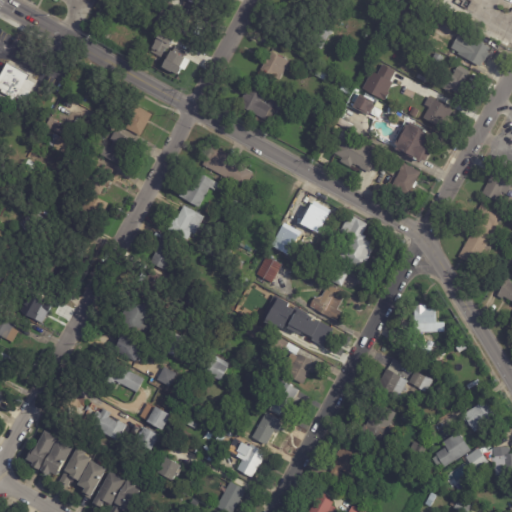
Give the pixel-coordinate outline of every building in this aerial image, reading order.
[(190,11),(184,22),(188,25),(182,36),(154,20),(165,0),(178,0),(192,8),(190,11)] [(181,0),(201,9),(205,0),(181,0)] [(340,12),(330,31),(332,32),(331,35),(329,34),(321,49),(307,42),(326,5),(340,12)] [(189,52),(187,55),(185,54),(177,67),(159,57),(163,50),(160,48),(153,60),(147,57),(155,43),(159,45),(165,34),(188,47),(187,49),(189,51),(189,52)] [(470,35),(481,41),(480,43),(489,47),(487,52),(488,53),(484,61),(482,60),(479,66),(449,51),(457,35),(467,40),(470,35)] [(179,76),(187,58),(171,51),(162,68),(179,76)] [(263,60),(265,56),(267,57),(270,52),(289,62),(288,64),(291,65),(289,69),(286,68),(280,80),(261,70),(264,64),(261,63),(263,60)] [(436,54),(444,58),(439,67),(432,63),(436,54)] [(22,87),(15,100),(0,91),(0,74),(6,63),(29,75),(22,87)] [(378,73),(370,71),(363,91),(385,99),(396,70),(381,65),(378,73)] [(467,86),(462,94),(460,92),(458,95),(450,90),(449,93),(435,84),(444,70),(456,78),(458,75),(454,73),(459,66),(470,72),(463,84),(467,86)] [(348,95),(340,90),(345,80),(354,85),(348,95)] [(270,123),(240,106),(243,99),(241,98),(244,92),(246,93),(253,82),(262,87),(259,93),(263,95),(260,101),(267,104),(273,92),(285,99),(279,110),(278,109),(270,123)] [(396,86),(406,91),(399,103),(388,97),(394,85),(396,86)] [(372,100),(370,103),(373,105),(369,113),(366,111),(365,114),(362,112),(361,114),(355,111),(356,109),(351,106),(358,93),(372,100)] [(435,100),(453,110),(442,129),(423,118),(429,107),(425,105),(429,96),(435,100)] [(334,98),(345,104),(341,112),(330,107),(334,98)] [(313,101),(320,104),(318,110),(311,106),(313,101)] [(151,115),(138,136),(125,128),(130,119),(124,115),(131,103),(151,115)] [(374,106),(381,110),(377,117),(370,113),(374,106)] [(339,118),(352,125),(349,131),(335,124),(338,118),(339,118)] [(65,137),(69,129),(50,119),(46,127),(65,137)] [(438,136),(424,161),(420,159),(419,161),(415,159),(416,158),(412,155),(410,158),(394,148),(396,145),(393,143),(406,120),(429,133),(431,129),(439,134),(438,136)] [(32,129),(40,133),(36,140),(29,136),(32,129)] [(120,133),(135,142),(130,151),(127,150),(125,155),(127,156),(121,167),(99,154),(104,145),(108,148),(112,141),(109,140),(114,130),(120,133)] [(75,145),(69,156),(47,145),(53,134),(75,145)] [(368,174),(379,153),(344,135),(333,156),(368,174)] [(228,157),(245,167),(244,168),(253,172),(244,188),(202,165),(205,158),(203,157),(207,150),(209,151),(212,146),(227,154),(226,156),(228,157)] [(414,184),(408,195),(400,191),(398,196),(389,191),(400,171),(399,171),(402,165),(403,166),(404,164),(420,172),(414,184)] [(492,173),(494,168),(511,176),(498,202),(482,194),(489,180),(488,180),(492,173)] [(218,184),(215,190),(209,188),(199,207),(178,196),(193,170),(218,184)] [(88,190),(94,193),(87,208),(102,215),(107,202),(99,198),(105,184),(94,178),(88,190)] [(249,217),(236,210),(231,218),(222,213),(227,205),(226,204),(233,192),(256,205),(249,217)] [(323,214),(328,217),(317,236),(302,228),(299,232),(293,229),(295,224),(289,220),(298,201),(304,204),(305,203),(309,205),(309,207),(314,210),(315,208),(319,211),(319,212),(323,214)] [(497,225),(473,265),(458,256),(477,223),(472,219),(482,203),(503,215),(497,225)] [(165,231),(173,217),(176,218),(183,206),(203,217),(194,235),(191,233),(185,243),(165,231)] [(40,222),(29,213),(19,225),(30,234),(40,222)] [(370,256),(362,270),(340,258),(350,238),(340,232),(350,215),(368,225),(362,235),(365,237),(364,240),(375,246),(370,256)] [(227,219),(234,222),(232,227),(225,223),(227,219)] [(270,231),(275,233),(271,242),(266,239),(270,231)] [(164,237),(179,245),(164,271),(149,263),(159,245),(156,244),(161,235),(164,237)] [(194,239),(206,242),(204,249),(193,246),(194,239)] [(203,252),(209,241),(221,249),(216,259),(203,252)] [(85,268),(79,279),(72,274),(68,280),(71,282),(66,291),(61,288),(64,282),(55,277),(66,257),(85,268)] [(279,269),(271,283),(256,275),(266,257),(281,265),(279,269)] [(350,270),(341,287),(326,279),(335,262),(350,269),(350,270)] [(311,270),(314,264),(320,267),(316,273),(311,270)] [(168,282),(169,283),(159,302),(150,297),(148,301),(133,294),(134,290),(131,288),(139,272),(146,276),(148,272),(168,282)] [(510,281),(511,281),(510,283),(511,284),(511,301),(503,297),(502,299),(497,296),(501,290),(495,286),(501,275),(510,281)] [(335,321),(334,322),(308,308),(313,298),(318,301),(326,285),(344,295),(335,310),(340,312),(335,321)] [(47,295),(43,303),(47,304),(38,320),(18,309),(30,286),(47,295)] [(126,310),(132,299),(153,310),(142,334),(136,332),(135,333),(119,325),(126,310)] [(291,305),(313,317),(309,325),(287,314),(291,305)] [(426,310),(435,310),(434,323),(445,323),(444,332),(414,332),(415,325),(413,324),(414,306),(425,306),(425,310),(426,310)] [(0,313),(14,321),(3,340),(0,338),(0,313)] [(329,327),(322,339),(325,341),(318,353),(298,342),(305,330),(307,331),(315,318),(329,326),(329,327)] [(245,320),(250,323),(247,329),(242,326),(245,320)] [(252,324),(261,329),(255,340),(246,334),(252,324)] [(168,332),(182,338),(174,357),(159,350),(168,332)] [(297,348),(299,349),(296,356),(284,350),(279,359),(267,353),(271,346),(262,341),(267,333),(273,336),(274,335),(288,343),(288,344),(297,348)] [(144,358),(143,359),(137,356),(133,362),(113,351),(121,336),(148,350),(144,358)] [(413,339),(426,345),(428,341),(434,344),(425,361),(405,351),(411,338),(413,339)] [(6,366),(5,367),(7,369),(1,379),(0,378),(0,352),(10,358),(6,366)] [(295,356),(297,356),(298,355),(316,365),(312,373),(309,372),(300,389),(284,380),(288,373),(282,370),(290,353),(295,356)] [(226,367),(219,381),(204,373),(212,359),(213,360),(215,357),(228,364),(226,367)] [(407,381),(398,400),(376,389),(385,369),(388,370),(393,359),(402,364),(397,375),(402,377),(401,378),(407,381)] [(143,380),(136,393),(114,381),(112,384),(108,382),(109,379),(103,376),(110,362),(143,380)] [(176,375),(169,387),(157,380),(163,368),(176,375)] [(425,392),(408,383),(414,372),(432,381),(426,393),(425,392)] [(297,391),(292,399),(291,399),(283,413),(281,411),(278,417),(268,411),(270,407),(269,405),(277,391),(270,387),(275,378),(298,390),(297,391)] [(486,402),(488,405),(490,404),(495,412),(492,414),(496,419),(473,433),(462,415),(485,401),(486,402)] [(149,419),(155,407),(148,403),(142,415),(149,419)] [(365,429),(378,404),(396,413),(388,429),(393,432),(389,440),(382,437),(377,446),(361,437),(365,429)] [(145,422),(153,407),(169,417),(160,431),(145,422)] [(123,424),(125,425),(117,441),(88,427),(95,412),(100,414),(103,409),(111,413),(108,418),(117,423),(118,421),(123,424)] [(278,427),(274,435),(273,434),(266,446),(252,438),(265,413),(281,421),(278,427)] [(427,428),(424,434),(417,431),(419,425),(427,428)] [(142,428),(158,436),(149,452),(133,444),(142,428)] [(40,465),(37,470),(30,466),(31,464),(23,459),(28,451),(31,452),(42,431),(55,438),(40,465)] [(462,439),(470,452),(445,469),(443,466),(439,469),(432,460),(436,457),(435,455),(446,448),(443,444),(458,433),(462,439)] [(53,472),(51,471),(48,475),(41,471),(58,439),(73,447),(58,475),(53,472)] [(413,442),(425,449),(422,455),(410,449),(413,442)] [(260,462),(251,478),(236,470),(250,445),(265,453),(260,462)] [(369,462),(359,456),(348,475),(340,471),(339,474),(345,477),(345,479),(347,480),(343,485),(342,484),(341,486),(327,477),(339,457),(336,455),(342,445),(356,453),(360,446),(375,455),(371,463),(369,462)] [(511,454),(511,471),(500,473),(498,457),(493,457),(493,449),(510,447),(510,454),(511,454)] [(74,480),(73,480),(72,483),(69,482),(67,486),(59,482),(64,472),(63,471),(75,448),(84,453),(83,456),(89,459),(77,481),(74,480)] [(478,449),(488,463),(475,472),(465,458),(478,449)] [(173,481),(172,481),(158,473),(166,458),(181,466),(173,481)] [(90,500),(82,496),(83,494),(81,493),(83,489),(77,486),(90,462),(105,470),(90,497),(91,498),(90,500)] [(105,506),(102,504),(102,503),(101,502),(98,508),(91,504),(108,472),(123,481),(108,508),(105,506)] [(191,479),(198,484),(194,489),(188,484),(191,479)] [(112,511),(116,506),(112,503),(125,480),(139,488),(126,511),(112,511)] [(243,496),(234,511),(224,511),(216,507),(230,482),(246,491),(243,496)] [(331,506),(330,506),(335,508),(333,511),(308,511),(318,495),(324,498),(326,496),(330,498),(329,501),(332,503),(331,506)] [(471,507),(467,511),(457,511),(449,507),(454,497),(471,507)]
